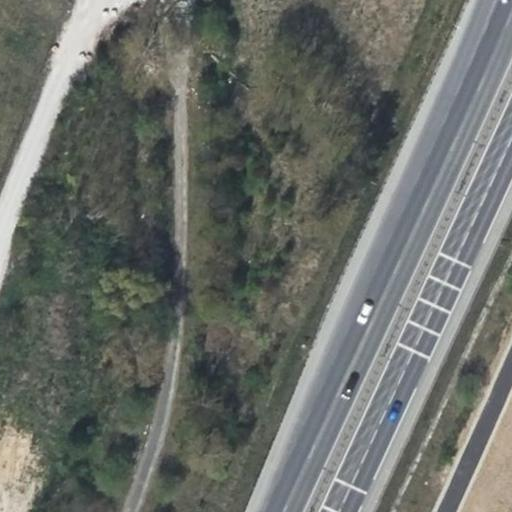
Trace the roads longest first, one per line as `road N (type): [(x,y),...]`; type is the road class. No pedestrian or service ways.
road 1 (unclassified): [(122,511),(152,442),(176,325),(168,0)]
road 2 (primary): [(475,78),(274,511)]
road 3 (primary): [(340,511),(511,142)]
